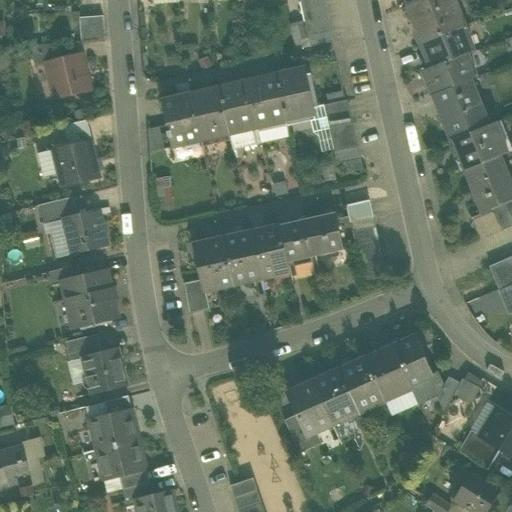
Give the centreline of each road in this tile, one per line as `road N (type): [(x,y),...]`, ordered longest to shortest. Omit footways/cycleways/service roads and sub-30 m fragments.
road 1 (residential): [(121,0),(141,236),(167,380)]
road 2 (residential): [(363,0),(436,295)]
road 3 (residential): [(436,295),(167,380)]
road 4 (residential): [(167,380),(206,511)]
